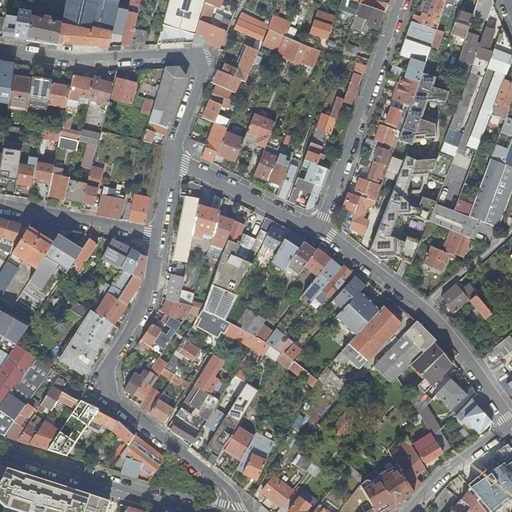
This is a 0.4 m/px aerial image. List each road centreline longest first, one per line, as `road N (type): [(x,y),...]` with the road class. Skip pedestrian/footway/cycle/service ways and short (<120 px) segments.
road 1 (residential): [(211,477),(101,396),(102,374),(139,315),(157,239)]
road 2 (residential): [(0,51),(75,61),(184,57),(196,72),(168,154)]
road 3 (residential): [(318,230),(418,307),(508,427)]
road 4 (residential): [(401,0),(318,230)]
road 5 (tertiary): [(197,511),(0,448)]
road 6 (residential): [(168,154),(318,230)]
road 7 (residential): [(157,239),(0,209)]
road 8 (residential): [(508,427),(438,475),(409,511)]
